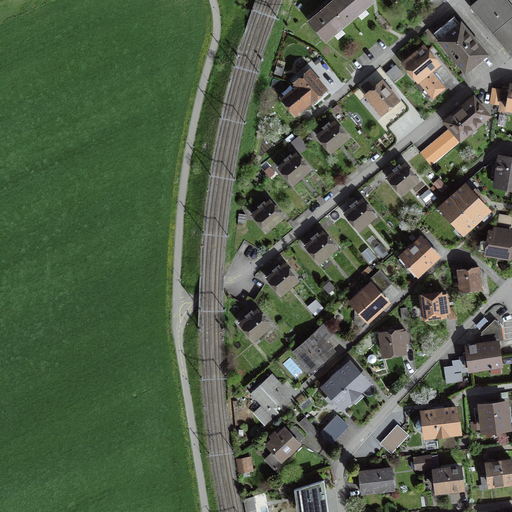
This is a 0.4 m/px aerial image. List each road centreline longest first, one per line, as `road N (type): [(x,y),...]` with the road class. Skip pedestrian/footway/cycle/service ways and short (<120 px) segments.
road 1 (residential): [(508,66),(223,284)]
road 2 (residential): [(511,283),(339,462),(344,511)]
road 3 (residential): [(452,0),(323,108)]
